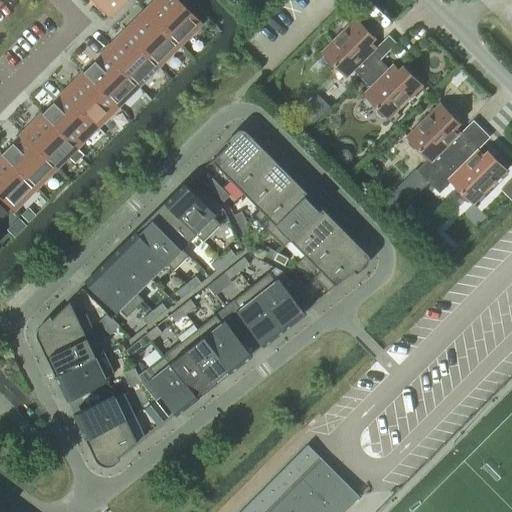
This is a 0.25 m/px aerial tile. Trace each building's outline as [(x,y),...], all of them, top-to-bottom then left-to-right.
[(110,13),(123,0),(98,0),(98,1),(110,13)] [(178,45),(179,44),(200,23),(177,0),(157,0),(155,2),(159,7),(155,11),(151,6),(145,12),(178,45)] [(157,65),(178,45),(145,12),(141,16),(145,21),(141,25),(137,21),(125,33),(157,65)] [(355,18),(322,52),(323,53),(323,58),(329,63),(334,63),(347,77),(354,70),(362,79),(380,61),(380,60),(372,52),(376,48),(371,42),(375,38),(355,18)] [(137,86),(157,65),(125,33),(121,37),(125,41),(121,45),(117,41),(104,53),(137,86)] [(117,106),(137,86),(104,53),(100,57),(104,61),(100,66),(95,60),(83,72),(84,73),(117,106)] [(380,61),(362,79),(371,87),(364,94),(376,106),(376,111),(382,116),(386,117),(389,119),(422,86),(403,66),(399,70),(393,65),(389,69),(380,61)] [(96,126),(117,106),(84,73),(80,77),(84,82),(80,86),(76,82),(64,94),(96,126)] [(76,146),(96,126),(64,94),(59,98),(63,102),(59,107),(54,101),(42,113),(43,114),(76,146)] [(297,114),(309,125),(328,106),(317,94),(297,114)] [(440,103),(407,137),(408,138),(408,142),(413,148),(417,148),(429,159),(417,171),(428,182),(465,145),(456,137),(461,133),(455,127),(460,123),(440,103)] [(55,167),(76,146),(43,114),(39,118),(43,123),(39,127),(35,123),(23,134),(55,167)] [(259,149),(244,133),(243,133),(241,132),(240,132),(239,133),(212,160),(229,178),(259,149)] [(35,187),(55,167),(23,134),(18,139),(22,143),(18,147),(13,142),(1,153),(2,155),(35,187)] [(465,145),(428,182),(440,193),(451,182),(461,191),(461,196),(466,201),(471,202),(473,204),(507,171),(487,151),(483,155),(478,150),(473,154),(465,146),(465,145)] [(244,193),(274,164),(259,149),(229,178),(244,193)] [(351,155),(347,150),(341,150),(336,153),(336,159),(340,163),(346,164),(351,160),(351,155)] [(0,193),(14,208),(35,187),(2,155),(0,157),(0,161),(2,163),(0,165),(0,193)] [(260,209),(290,179),(274,164),(244,193),(260,209)] [(511,199),(511,197),(511,177),(501,189),(511,199)] [(215,193),(221,187),(212,178),(206,184),(215,193)] [(268,231),(305,195),(290,179),(260,209),(253,215),(268,231)] [(394,216),(416,194),(404,181),(382,203),(394,216)] [(220,224),(213,217),(222,208),(199,186),(191,194),(184,187),(168,203),(197,233),(196,234),(203,241),(220,224)] [(221,187),(215,193),(224,202),(229,196),(221,187)] [(290,239),(320,210),(305,195),(268,231),(283,246),(290,239)] [(182,248),(196,234),(197,233),(168,203),(153,218),(182,248)] [(305,255),(335,226),(320,210),(290,239),(305,255)] [(239,226),(247,222),(241,211),(234,215),(239,226)] [(189,255),(182,248),(152,219),(137,234),(167,263),(173,270),(189,255)] [(247,222),(239,226),(244,237),(252,233),(247,222)] [(321,270),(350,241),(335,226),(305,255),(321,270)] [(151,278),(167,263),(137,234),(122,249),(151,278)] [(442,258),(454,247),(443,235),(431,246),(442,258)] [(366,257),(365,256),(350,241),(321,270),(314,277),(328,291),(365,262),(365,261),(366,260),(366,259),(366,258),(366,257)] [(263,254),(273,259),(277,253),(266,247),(263,254)] [(136,294),(137,293),(151,278),(122,249),(106,264),(136,294)] [(221,256),(226,264),(236,256),(230,249),(221,256)] [(285,266),(289,259),(277,253),(273,259),(285,266)] [(216,272),(226,264),(221,256),(210,265),(216,272)] [(234,264),(239,271),(248,263),(243,257),(234,264)] [(144,299),(137,293),(136,294),(106,264),(90,280),(126,317),(144,299)] [(228,279),(238,271),(239,271),(234,264),(224,273),(228,279)] [(289,281),(283,273),(275,279),(269,272),(251,286),(283,326),(310,305),(306,301),(298,291),(290,281),(289,281)] [(186,284),(191,291),(201,283),(196,276),(186,284)] [(290,281),(298,291),(304,286),(296,276),(290,281)] [(181,298),(191,291),(186,284),(176,291),(181,298)] [(265,340),(282,327),(251,286),(233,300),(265,340)] [(306,301),(312,296),(304,286),(298,291),(306,301)] [(180,307),(185,313),(195,305),(190,299),(180,307)] [(49,354),(95,332),(86,313),(77,317),(69,301),(41,329),(40,330),(40,331),(39,332),(39,333),(39,334),(40,335),(49,354)] [(152,311),(157,317),(167,309),(161,303),(152,311)] [(175,321),(185,313),(180,307),(170,314),(175,321)] [(147,325),(157,317),(152,311),(142,319),(147,325)] [(104,328),(112,320),(105,314),(98,322),(104,328)] [(229,368),(247,354),(215,314),(197,328),(229,368)] [(104,328),(110,334),(118,326),(112,320),(104,328)] [(146,333),(152,340),(161,332),(156,325),(146,333)] [(212,382),(229,368),(197,328),(181,341),(212,382)] [(58,374),(105,352),(95,332),(49,354),(58,374)] [(141,348),(151,340),(152,340),(146,333),(136,342),(141,348)] [(195,395),(212,382),(181,341),(164,355),(195,395)] [(105,352),(58,374),(68,395),(115,372),(105,352)] [(143,384),(155,400),(156,400),(165,394),(177,409),(195,395),(164,355),(163,355),(138,375),(141,381),(142,383),(141,383),(142,384),(143,384)] [(122,372),(126,379),(138,374),(134,366),(122,372)] [(141,381),(138,375),(138,374),(126,379),(129,387),(141,381)] [(126,419),(135,415),(124,392),(78,415),(88,435),(125,417),(126,419)] [(151,414),(161,407),(156,400),(155,400),(145,407),(151,414)] [(125,417),(88,435),(98,457),(99,459),(101,460),(102,461),(104,462),(106,462),(108,462),(110,461),(112,460),(137,441),(145,435),(135,415),(126,419),(125,417)] [(340,511),(358,494),(308,444),(240,511),(340,511)]
